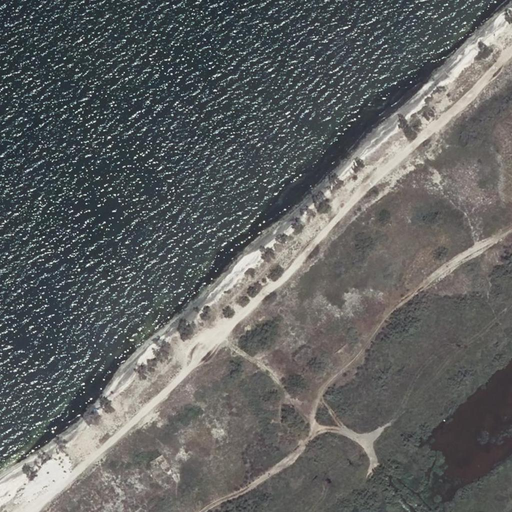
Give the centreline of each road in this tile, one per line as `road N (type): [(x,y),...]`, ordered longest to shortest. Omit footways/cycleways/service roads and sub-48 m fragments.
road 1 (track): [(28,511),(193,364),(511,46)]
road 2 (track): [(202,511),(290,462),(306,442),(323,386),(386,315),(511,229)]
road 3 (track): [(220,338),(267,372),(312,421),(362,440),(377,463)]
